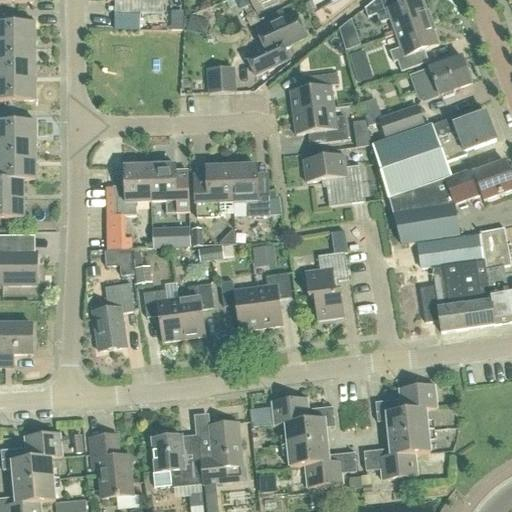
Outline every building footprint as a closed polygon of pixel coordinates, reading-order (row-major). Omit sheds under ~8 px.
[(106,0),(106,3),(115,3),(123,3),(123,17),(130,17),(162,16),(162,3),(153,3),(153,0),(106,0)] [(245,0),(238,0),(234,2),(239,13),(250,8),(245,0)] [(395,36),(429,24),(420,0),(419,0),(407,5),(405,0),(382,0),(375,3),(365,12),(368,21),(376,18),(379,26),(390,22),(395,36)] [(255,79),(289,63),(284,53),(291,50),(290,48),(307,40),(295,15),(255,34),(263,50),(245,59),(255,79)] [(172,17),(168,21),(169,27),(173,31),(179,31),(183,26),(183,20),(178,16),(172,17)] [(190,20),(186,34),(205,39),(209,25),(190,20)] [(340,31),(343,38),(356,34),(352,21),(340,31)] [(429,24),(395,36),(400,50),(389,54),(393,65),(397,64),(401,75),(429,65),(424,53),(438,49),(429,24)] [(0,45),(35,45),(35,26),(0,25),(0,45)] [(0,65),(35,65),(35,45),(0,45),(0,65)] [(411,80),(420,106),(440,98),(443,101),(454,97),(454,93),(473,87),(463,61),(411,80)] [(0,84),(35,85),(35,65),(0,65),(0,84)] [(172,101),(198,102),(198,70),(173,70),(172,101)] [(364,70),(353,73),(358,87),(368,84),(364,70)] [(235,71),(208,72),(209,97),(237,95),(235,71)] [(293,117),(334,111),(331,89),(339,88),(337,77),(302,81),(303,93),(290,95),(293,117)] [(35,85),(0,84),(0,104),(35,104),(35,85)] [(148,111),(179,108),(178,98),(147,101),(148,111)] [(387,144),(426,129),(419,110),(380,124),(387,144)] [(334,111),(293,117),(296,139),(316,136),(318,148),(348,144),(345,120),(335,121),(334,111)] [(426,129),(387,144),(373,149),(389,202),(451,181),(445,166),(466,158),(465,156),(496,145),(486,116),(453,128),(457,137),(452,139),(445,123),(426,129)] [(365,123),(354,125),(355,137),(368,135),(365,123)] [(0,144),(36,144),(36,124),(0,124),(0,144)] [(0,163),(36,164),(36,144),(0,144),(0,163)] [(346,171),(344,158),(303,164),(306,186),(325,184),(329,210),(365,205),(360,169),(346,171)] [(0,182),(24,184),(36,183),(36,164),(0,163),(0,182)] [(149,170),(151,205),(166,205),(166,217),(189,216),(187,164),(175,165),(175,169),(149,170)] [(389,202),(389,203),(402,248),(461,238),(456,208),(483,199),(484,204),(511,193),(511,186),(505,166),(475,177),(473,172),(451,181),(389,202)] [(231,170),(233,206),(246,206),(247,220),(270,219),(268,177),(256,177),(256,169),(231,170)] [(136,206),(151,205),(149,170),(123,171),(124,189),(112,190),(113,219),(136,218),(136,206)] [(207,177),(195,178),(196,197),(197,222),(220,221),(219,216),(233,215),(233,206),(231,170),(206,171),(207,177)] [(0,202),(24,203),(24,184),(0,182),(0,202)] [(24,203),(0,202),(0,222),(24,222),(24,203)] [(193,251),(204,250),(203,231),(193,232),(193,251)] [(478,238),(495,328),(511,325),(511,291),(511,292),(507,289),(503,270),(510,269),(503,231),(488,233),(487,237),(478,238)] [(175,251),(193,251),(192,234),(175,235),(175,251)] [(442,337),(495,328),(478,238),(419,248),(423,273),(432,271),(435,290),(420,292),(425,327),(440,325),(442,337)] [(0,287),(37,288),(37,256),(19,256),(19,239),(0,239),(0,287)] [(274,250),(252,252),(254,267),(275,265),(274,250)] [(224,251),(211,252),(212,265),(225,263),(224,251)] [(201,266),(212,265),(211,252),(199,254),(201,266)] [(135,279),(132,254),(107,257),(108,270),(122,269),(123,280),(135,279)] [(335,296),(334,285),(349,283),(345,256),(318,260),(320,274),(306,276),(309,301),(315,301),(318,324),(344,321),(341,296),(335,296)] [(149,270),(135,272),(137,289),(151,288),(149,270)] [(256,291),(261,332),(283,329),(280,303),(292,301),(288,277),(266,280),(267,290),(256,291)] [(261,332),(256,291),(234,294),(233,284),(220,286),(224,311),(236,309),(239,335),(261,332)] [(105,291),(108,313),(93,315),(98,355),(126,351),(121,316),(133,315),(129,287),(105,291)] [(178,302),(184,343),(206,340),(202,313),(214,312),(210,287),(189,290),(190,300),(178,302)] [(99,305),(97,290),(80,292),(82,307),(99,305)] [(184,343),(178,302),(168,303),(167,293),(143,297),(146,321),(158,320),(162,346),(184,343)] [(32,358),(32,328),(0,327),(0,369),(13,370),(13,357),(32,358)] [(425,413),(427,413),(438,412),(436,389),(401,392),(402,404),(400,403),(386,405),(387,414),(387,417),(425,413)] [(274,426),(285,425),(325,422),(325,420),(324,410),(308,411),(307,399),(272,402),(274,426)] [(387,417),(387,414),(386,405),(376,406),(378,425),(388,425),(390,453),(364,455),(364,462),(378,461),(381,461),(391,460),(414,458),(415,458),(430,456),(430,450),(427,413),(425,413),(387,417)] [(324,410),(325,420),(325,422),(285,425),(289,468),(304,467),(328,465),(338,464),(342,464),(355,463),(354,456),(328,458),(325,430),(335,429),(333,409),(324,410)] [(272,412),(252,413),(253,431),(273,430),(272,412)] [(195,443),(198,464),(200,488),(232,485),(231,473),(242,472),(238,426),(209,429),(210,441),(195,443)] [(11,464),(51,461),(62,460),(60,436),(25,439),(26,451),(10,452),(11,462),(11,464)] [(119,460),(117,438),(89,441),(92,473),(98,472),(101,502),(133,499),(129,459),(119,460)] [(200,488),(198,464),(184,466),(181,440),(151,443),(156,492),(200,488)] [(11,464),(11,462),(10,452),(1,453),(1,463),(2,473),(12,472),(14,501),(0,501),(0,508),(2,508),(5,508),(15,507),(39,505),(55,504),(54,497),(51,461),(11,464)] [(378,461),(364,462),(365,474),(381,473),(382,485),(417,482),(415,458),(414,458),(391,460),(381,461),(378,461)] [(356,475),(355,463),(342,464),(338,464),(328,465),(304,467),(306,491),(341,488),(340,476),(356,475)]
